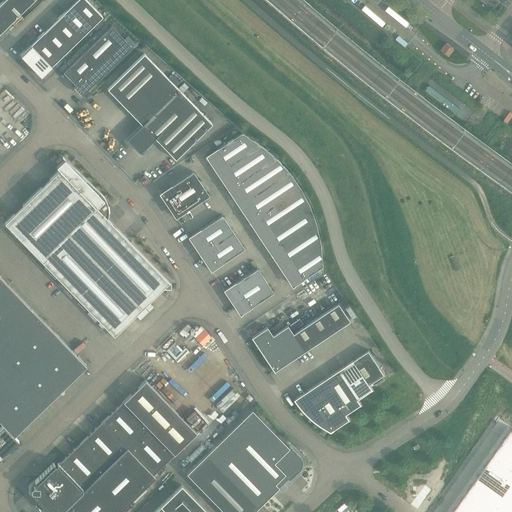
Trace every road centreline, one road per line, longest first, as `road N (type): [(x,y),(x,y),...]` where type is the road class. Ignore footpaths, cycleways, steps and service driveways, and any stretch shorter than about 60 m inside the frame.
road 1 (unclassified): [(0,486),(196,293)]
road 2 (unclassified): [(350,469),(458,394),(503,323),(511,284)]
road 3 (unclassified): [(350,469),(304,437),(268,397),(196,293)]
road 4 (unclassified): [(196,293),(143,207),(58,118)]
